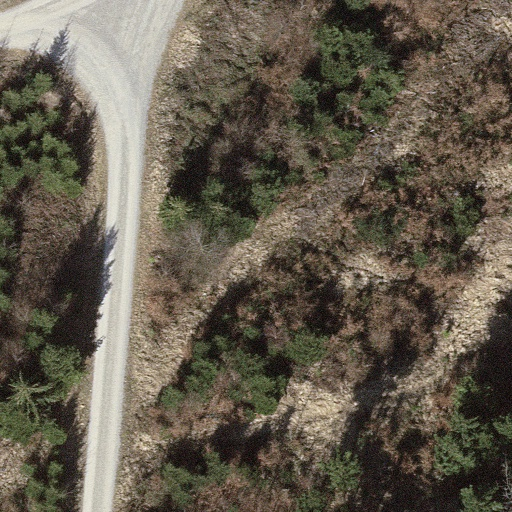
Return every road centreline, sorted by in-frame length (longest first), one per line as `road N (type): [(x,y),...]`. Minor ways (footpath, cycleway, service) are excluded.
road 1 (track): [(148,0),(109,511)]
road 2 (track): [(0,41),(143,0)]
